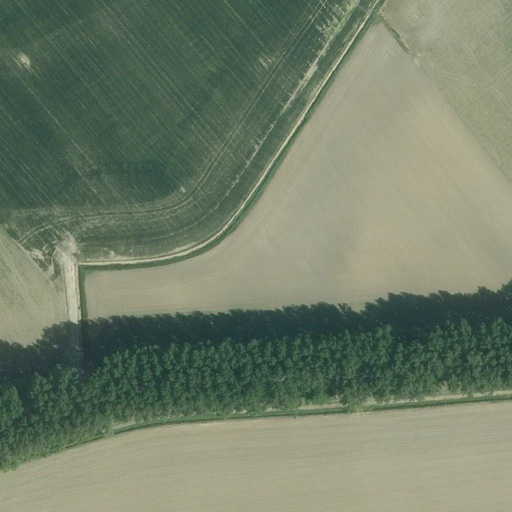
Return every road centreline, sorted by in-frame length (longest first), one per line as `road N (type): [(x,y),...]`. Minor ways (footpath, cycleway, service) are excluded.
road 1 (unclassified): [(0,430),(154,389),(511,363)]
road 2 (track): [(0,405),(88,378),(511,343)]
